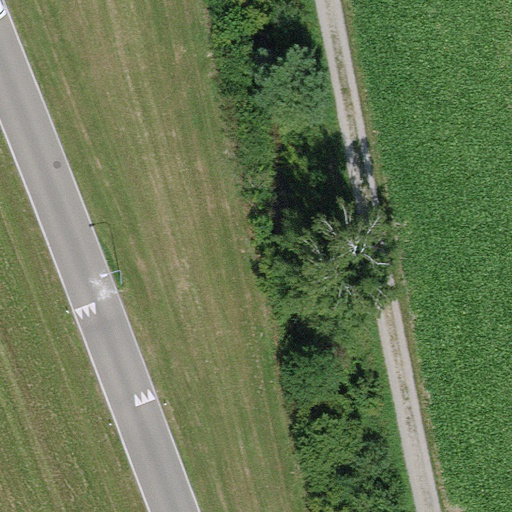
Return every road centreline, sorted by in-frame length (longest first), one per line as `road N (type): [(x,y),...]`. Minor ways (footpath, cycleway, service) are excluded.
road 1 (track): [(338,0),(430,511)]
road 2 (residential): [(173,511),(0,56)]
